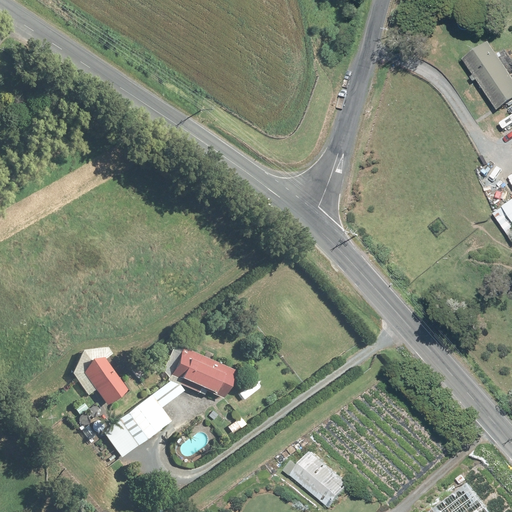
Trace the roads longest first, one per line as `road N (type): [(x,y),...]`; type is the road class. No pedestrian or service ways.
road 1 (tertiary): [(308,219),(0,8)]
road 2 (tertiary): [(511,438),(308,219)]
road 3 (unclassified): [(308,219),(346,130),(383,0)]
